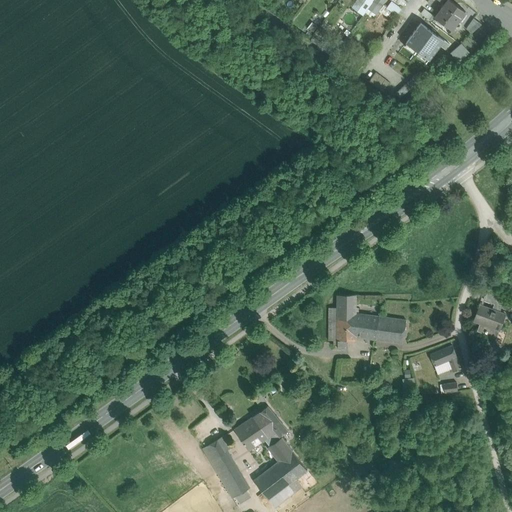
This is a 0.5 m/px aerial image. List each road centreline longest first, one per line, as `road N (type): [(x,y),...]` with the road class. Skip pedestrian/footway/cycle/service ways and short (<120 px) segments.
road 1 (primary): [(0,489),(454,165)]
road 2 (unclassified): [(487,213),(455,319),(509,511)]
